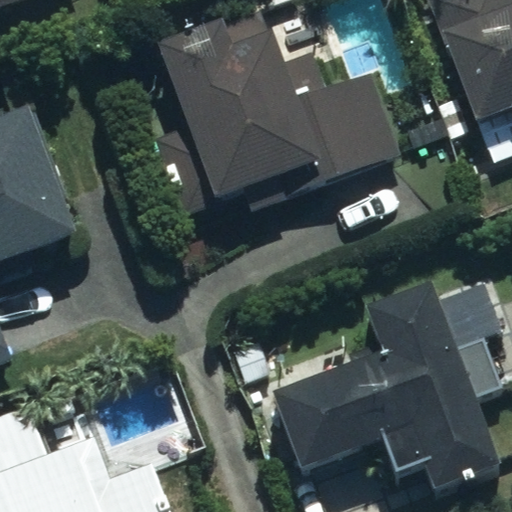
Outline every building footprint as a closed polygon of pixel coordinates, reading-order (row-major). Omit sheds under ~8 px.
[(0,0),(0,13),(36,0),(0,0)] [(511,0),(435,0),(485,132),(511,121),(511,0)] [(171,52),(199,130),(163,143),(189,217),(321,170),(327,188),(406,160),(375,77),(332,92),(319,57),(294,65),(276,14),(171,52)] [(0,273),(86,242),(38,113),(0,126),(0,369),(22,361),(0,304),(0,273)] [(511,468),(511,466),(443,285),(369,313),(387,360),(273,403),(300,474),(385,442),(402,488),(433,476),(441,496),(511,468)] [(0,511),(178,511),(165,470),(119,485),(104,441),(56,457),(39,406),(0,418),(0,511)]
